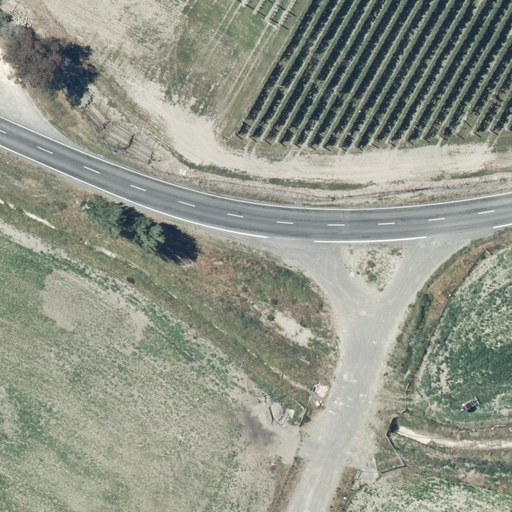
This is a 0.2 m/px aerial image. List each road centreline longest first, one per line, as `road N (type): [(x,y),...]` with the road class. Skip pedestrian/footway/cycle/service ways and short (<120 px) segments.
road 1 (tertiary): [(511,193),(386,211),(225,207),(128,180),(0,126)]
road 2 (unknown): [(99,169),(0,54)]
